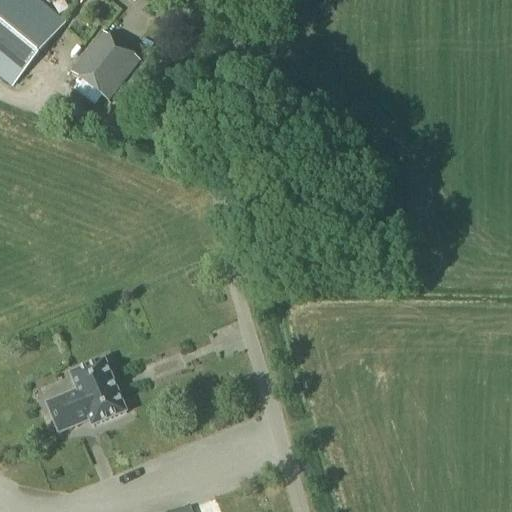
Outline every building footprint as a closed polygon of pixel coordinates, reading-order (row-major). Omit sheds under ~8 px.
[(0,0),(0,78),(12,88),(65,25),(34,0),(0,0)] [(76,93),(95,108),(102,98),(108,103),(140,63),(103,35),(71,75),(83,84),(76,93)] [(151,72),(143,66),(126,87),(134,94),(151,72)] [(134,94),(142,100),(159,78),(151,72),(134,94)] [(248,333),(219,340),(224,361),(253,354),(248,333)] [(92,428),(93,430),(95,429),(125,416),(125,417),(127,416),(126,414),(105,365),(106,365),(105,363),(103,364),(73,377),(73,376),(71,377),(72,379),(78,394),(49,406),(47,407),(48,409),(48,408),(55,425),(55,426),(56,428),(58,427),(57,426),(87,414),(92,428)]
